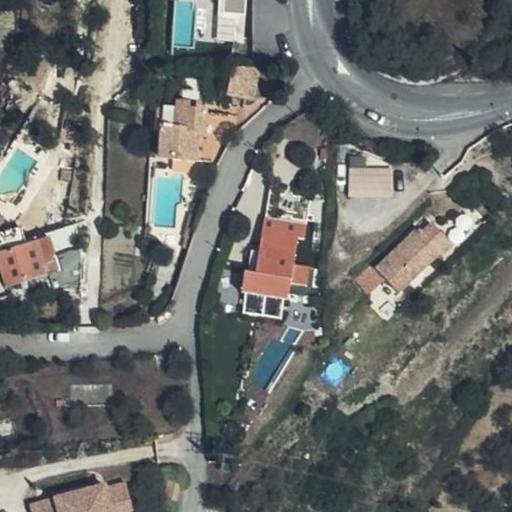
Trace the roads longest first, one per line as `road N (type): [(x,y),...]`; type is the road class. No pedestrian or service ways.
road 1 (residential): [(340,73),(266,124),(239,156),(184,331)]
road 2 (tertiary): [(340,73),(369,101),(403,113),(450,115),(511,101)]
road 3 (residential): [(184,331),(0,355)]
road 4 (residential): [(184,331),(195,511)]
